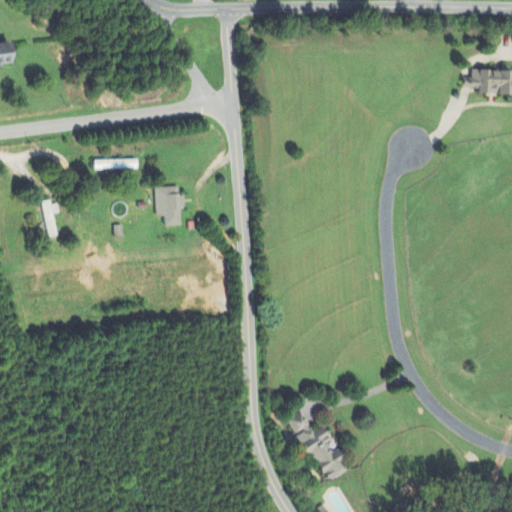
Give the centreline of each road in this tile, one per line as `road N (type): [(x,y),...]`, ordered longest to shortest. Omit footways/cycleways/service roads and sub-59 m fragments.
road 1 (residential): [(292,511),(255,390),(232,10)]
road 2 (tertiary): [(148,0),(164,9),(511,11)]
road 3 (residential): [(511,453),(437,408),(403,352),(389,213),(397,177),(416,147)]
road 4 (tertiary): [(0,131),(234,106)]
